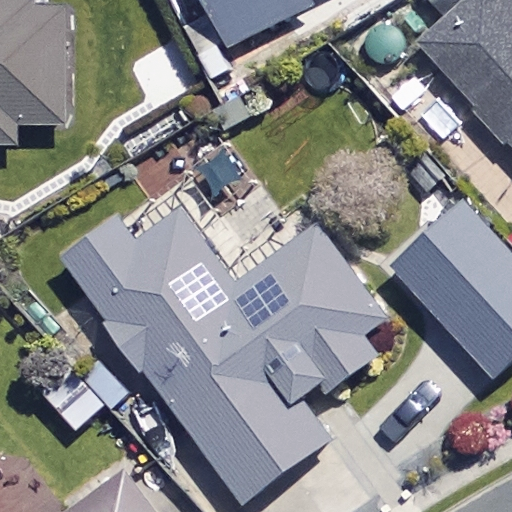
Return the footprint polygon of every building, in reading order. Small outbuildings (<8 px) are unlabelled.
[(208,0),(231,48),(308,11),(303,2),(306,0),(208,0)] [(511,0),(474,0),(422,47),(511,146),(511,0)] [(0,145),(22,146),(22,125),(68,125),(67,2),(0,2),(0,145)] [(235,287),(181,213),(141,243),(126,223),(70,265),(246,504),(329,442),(305,409),(376,358),(362,340),(389,320),(320,225),(235,287)] [(109,406),(77,372),(49,399),(81,433),(109,406)] [(159,511),(131,473),(78,511),(159,511)]
